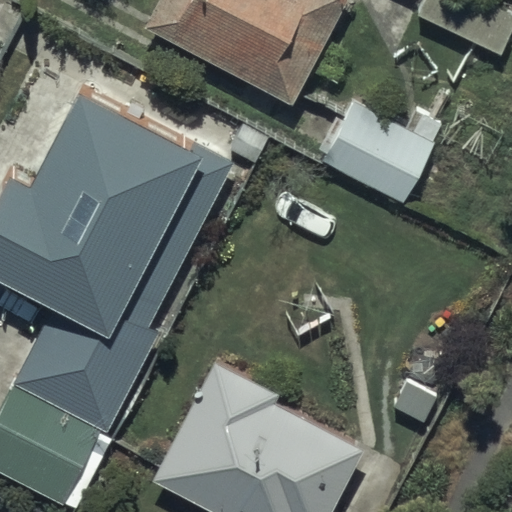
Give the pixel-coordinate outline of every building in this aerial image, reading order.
[(339,0),(149,0),(148,5),(295,86),(339,0)] [(511,15),(511,0),(419,0),(417,5),(500,43),(511,15)] [(241,140),(83,57),(34,149),(13,138),(0,163),(0,248),(70,286),(0,419),(0,452),(71,490),(241,140)] [(408,114),(356,87),(324,147),(402,188),(445,108),(426,98),(408,114)] [(219,342),(157,462),(255,511),(342,511),(346,506),(334,494),(359,427),(219,342)]
